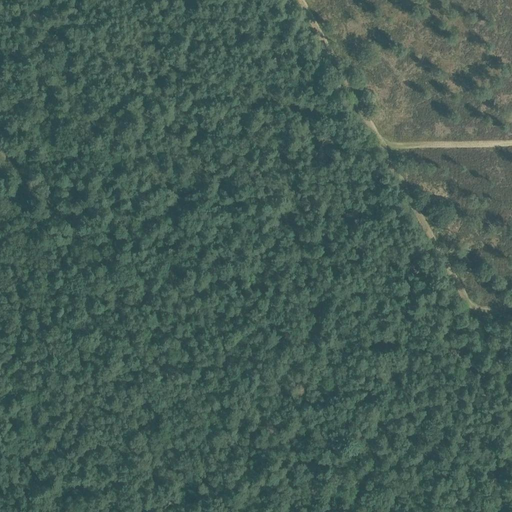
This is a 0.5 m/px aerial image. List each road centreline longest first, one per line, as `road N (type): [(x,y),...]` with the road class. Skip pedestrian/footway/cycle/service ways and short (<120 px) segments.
road 1 (track): [(502,511),(489,403),(465,358),(400,344),(309,345),(247,317),(105,293),(83,269),(62,215),(0,153)]
road 2 (track): [(381,146),(467,301),(488,310),(511,305)]
